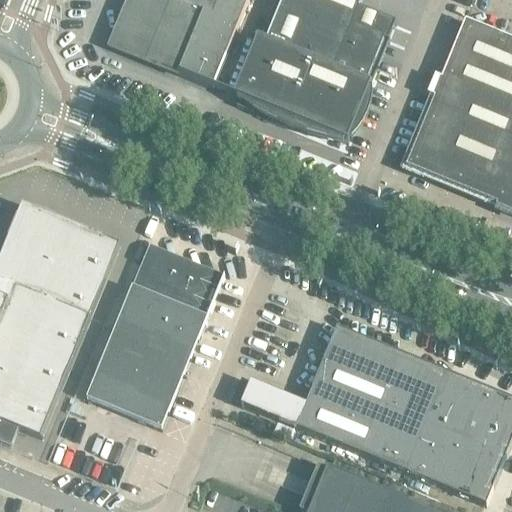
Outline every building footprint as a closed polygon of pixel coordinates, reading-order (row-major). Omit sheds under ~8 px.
[(170,0),(131,0),(111,49),(179,76),(213,91),(250,0),(170,0)] [(373,93),(370,92),(371,88),(378,70),(373,68),(384,43),(389,45),(397,26),(360,10),(363,0),(276,0),(262,36),(269,39),(266,45),(258,42),(235,100),(238,101),(237,103),(244,108),(252,113),(260,118),(268,122),(276,126),(284,129),(292,133),(300,136),(309,139),(317,141),(326,143),(335,145),(343,147),(344,145),(348,146),(349,143),(352,144),(353,142),(356,139),(358,137),(360,134),(363,130),(364,128),(366,125),(368,121),(369,116),(370,114),(371,112),(371,110),(372,108),(372,104),(373,99),(373,97),(373,93)] [(454,54),(407,169),(498,207),(511,171),(511,42),(466,24),(453,54),(454,54)] [(511,171),(498,207),(511,212),(511,171)] [(23,208),(0,264),(0,311),(80,345),(120,249),(45,217),(23,208)] [(223,285),(148,254),(87,403),(162,433),(223,285)] [(0,311),(0,445),(10,449),(18,432),(41,441),(80,345),(0,311)] [(448,377),(337,332),(296,432),(407,477),(448,377)] [(407,477),(486,509),(511,446),(511,403),(448,377),(407,477)] [(428,511),(327,471),(310,511),(428,511)]
